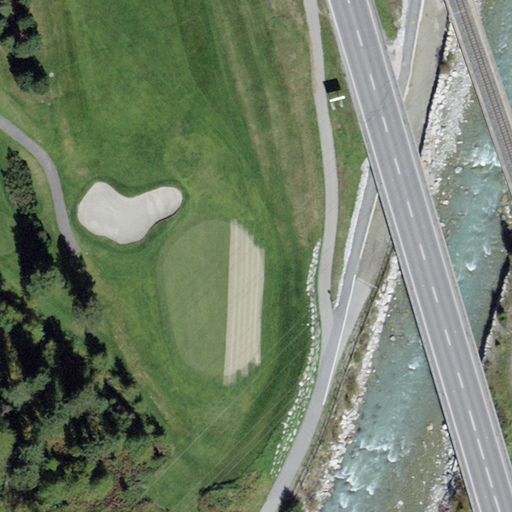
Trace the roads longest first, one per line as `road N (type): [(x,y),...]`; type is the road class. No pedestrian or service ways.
road 1 (primary): [(349,0),(500,511)]
road 2 (track): [(415,0),(328,365)]
road 3 (track): [(328,365),(311,424),(267,511)]
